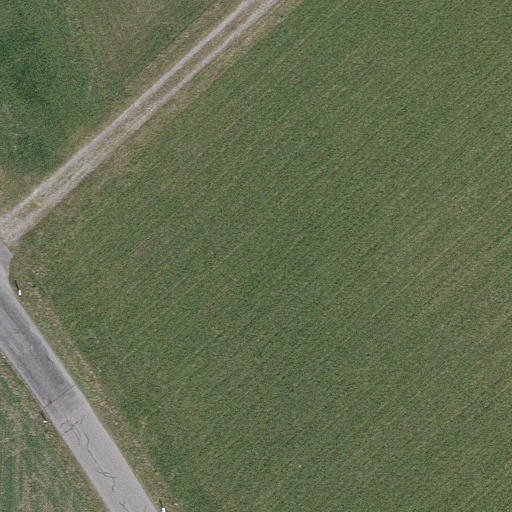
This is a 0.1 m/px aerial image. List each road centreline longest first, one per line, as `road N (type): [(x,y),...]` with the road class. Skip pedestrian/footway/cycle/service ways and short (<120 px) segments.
road 1 (track): [(0,241),(262,0)]
road 2 (unclassified): [(0,314),(134,511)]
